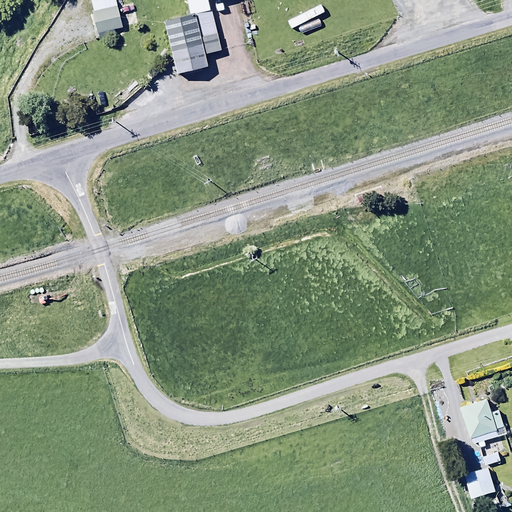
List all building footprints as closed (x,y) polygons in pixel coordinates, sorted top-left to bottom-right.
[(69,13),(72,0),(63,0),(60,10),(69,13)] [(91,0),(99,33),(123,27),(116,0),(91,0)] [(188,0),(192,14),(166,20),(178,74),(208,67),(205,53),(221,49),(209,0),(188,0)] [(52,76),(52,77),(61,110),(100,100),(91,67),(95,66),(93,60),(87,62),(85,54),(76,56),(78,64),(73,66),(71,57),(59,60),(63,73),(52,76)] [(473,445),(478,443),(485,465),(500,460),(497,451),(503,449),(499,436),(506,434),(499,410),(490,413),(486,400),(460,408),(473,445)] [(464,475),(471,499),(497,492),(490,468),(464,475)]
